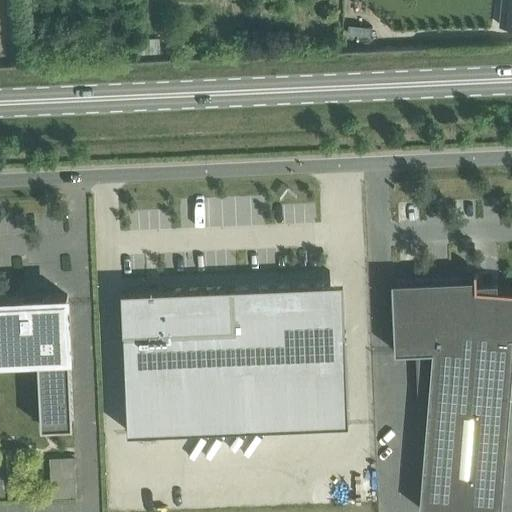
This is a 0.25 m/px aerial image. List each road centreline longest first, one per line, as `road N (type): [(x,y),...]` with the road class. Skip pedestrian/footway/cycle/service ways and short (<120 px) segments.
road 1 (unclassified): [(0,179),(511,157)]
road 2 (secondary): [(0,105),(511,83)]
